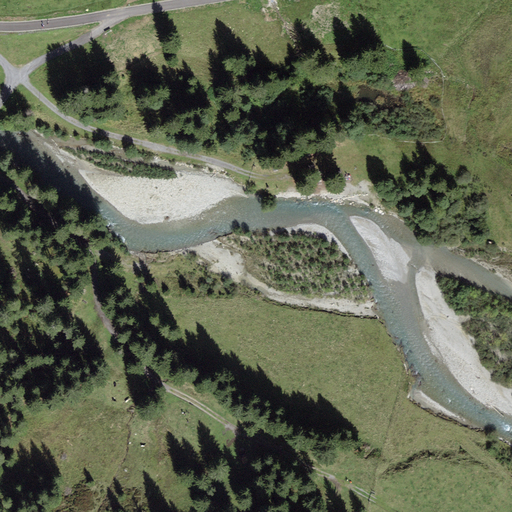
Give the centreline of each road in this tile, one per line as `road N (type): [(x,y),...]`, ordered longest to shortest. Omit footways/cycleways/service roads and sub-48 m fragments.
road 1 (track): [(0,180),(85,240),(102,296),(139,347),(220,412),(393,511)]
road 2 (track): [(17,77),(62,120),(395,222)]
road 3 (unclassified): [(0,26),(196,0)]
road 4 (track): [(121,12),(17,77)]
